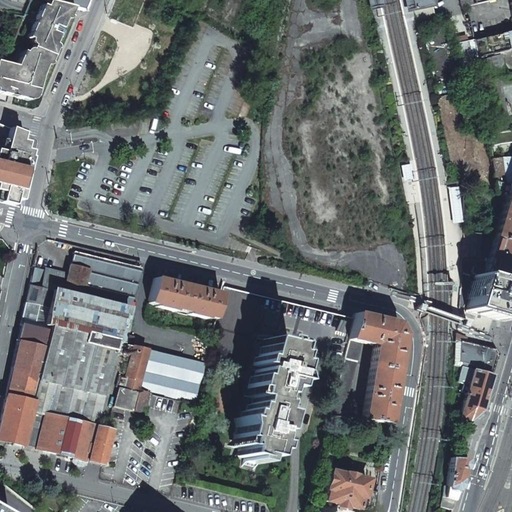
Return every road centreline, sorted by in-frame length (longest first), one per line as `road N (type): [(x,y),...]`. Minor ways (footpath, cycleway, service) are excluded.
road 1 (residential): [(29,220),(387,307),(408,323),(413,353),(388,511)]
road 2 (residential): [(190,511),(0,467)]
road 3 (unknown): [(290,511),(314,339)]
road 4 (secondary): [(511,363),(469,511)]
road 5 (residential): [(0,358),(29,220)]
road 6 (residential): [(48,129),(101,0)]
